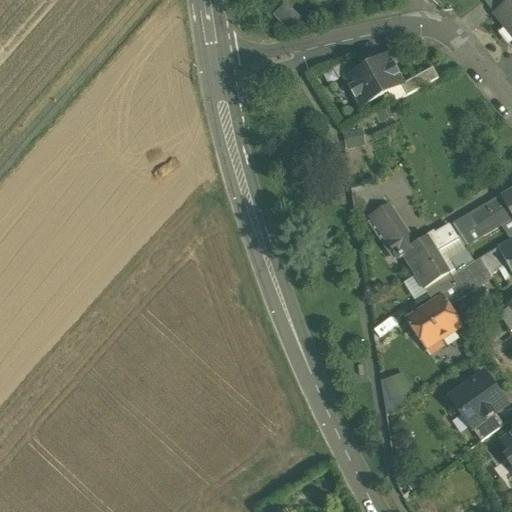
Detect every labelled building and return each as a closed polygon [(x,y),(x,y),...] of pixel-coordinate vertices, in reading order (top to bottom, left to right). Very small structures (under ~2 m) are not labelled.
[(511,0),(494,15),(511,37),(511,0)] [(275,19),(290,34),(302,23),(287,8),(275,19)] [(388,58),(346,80),(350,88),(349,89),(356,101),(357,101),(361,108),(402,86),(403,85),(399,78),(400,77),(394,65),(392,65),(388,58)] [(403,85),(402,86),(408,97),(439,80),(433,69),(403,85)] [(511,192),(502,199),(511,216),(511,192)] [(511,216),(502,199),(488,206),(500,227),(511,220),(511,216)] [(372,224),(391,212),(384,200),(355,218),(358,233),(372,224)] [(488,206),(454,226),(466,246),(500,227),(488,206)] [(434,234),(414,246),(391,212),(372,224),(396,260),(402,256),(409,266),(434,250),(429,241),(436,236),(434,234)] [(450,228),(441,234),(450,248),(459,243),(450,228)] [(436,236),(429,241),(434,250),(437,255),(450,248),(441,234),(436,236)] [(511,242),(498,251),(506,266),(511,276),(511,242)] [(434,250),(409,266),(426,291),(450,275),(437,255),(434,250)] [(498,251),(479,261),(489,277),(506,266),(498,251)] [(469,255),(451,267),(457,275),(475,264),(469,255)] [(489,277),(479,261),(475,264),(457,275),(452,279),(464,298),(492,281),(489,277)] [(452,279),(427,295),(433,305),(443,299),(449,308),(464,298),(452,279)] [(433,305),(407,321),(409,324),(407,325),(411,331),(413,330),(424,347),(438,338),(440,340),(461,327),(449,308),(443,299),(433,305)] [(511,307),(500,316),(511,334),(511,307)] [(388,402),(413,394),(407,374),(382,381),(388,402)] [(484,375),(450,399),(472,430),(495,414),(506,406),(484,375)] [(495,414),(472,430),(481,443),(504,427),(495,414)] [(511,436),(503,443),(511,455),(507,459),(511,466),(511,436)]
